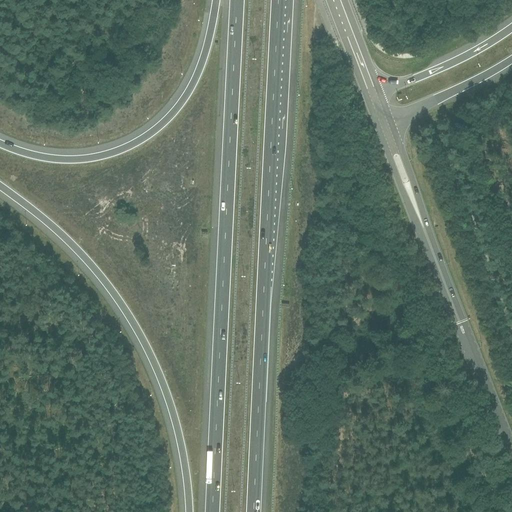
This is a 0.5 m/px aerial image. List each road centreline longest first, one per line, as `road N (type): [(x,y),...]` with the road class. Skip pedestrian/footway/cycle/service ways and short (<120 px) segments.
road 1 (motorway): [(236,0),(211,511)]
road 2 (motorway): [(253,511),(277,0)]
road 3 (motorway): [(0,185),(79,252),(127,313),(171,407),(188,511)]
road 4 (secondary): [(511,457),(382,121)]
road 5 (motorway): [(215,0),(204,54),(183,98),(130,145),(66,159),(0,143)]
road 6 (motorway): [(511,26),(472,52),(372,93)]
road 7 (motorway): [(382,121),(511,59)]
